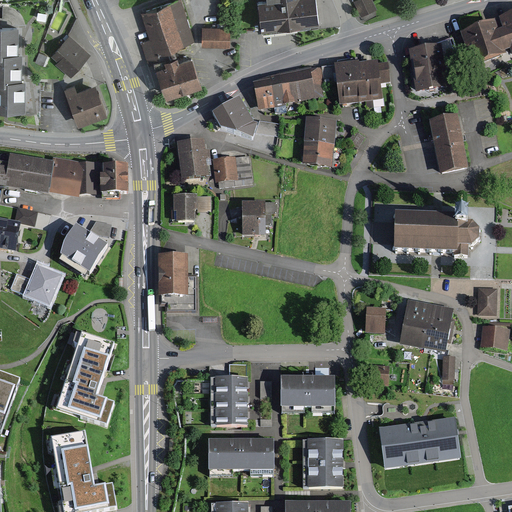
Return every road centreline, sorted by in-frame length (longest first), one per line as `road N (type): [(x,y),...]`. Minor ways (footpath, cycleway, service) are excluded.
road 1 (residential): [(388,30),(241,83),(140,136)]
road 2 (residential): [(145,358),(349,348)]
road 3 (residential): [(162,234),(344,276)]
road 4 (residential): [(0,256),(37,257),(74,206),(144,206)]
road 5 (residential): [(344,276),(460,307),(466,353)]
road 6 (residential): [(374,498),(366,488),(349,348)]
road 7 (secondary): [(145,358),(145,511)]
road 8 (secondary): [(144,206),(145,358)]
road 9 (secondary): [(93,0),(140,136)]
road 10 (tertiary): [(0,138),(88,143),(140,136)]
road 11 (residential): [(483,491),(464,397),(466,353)]
